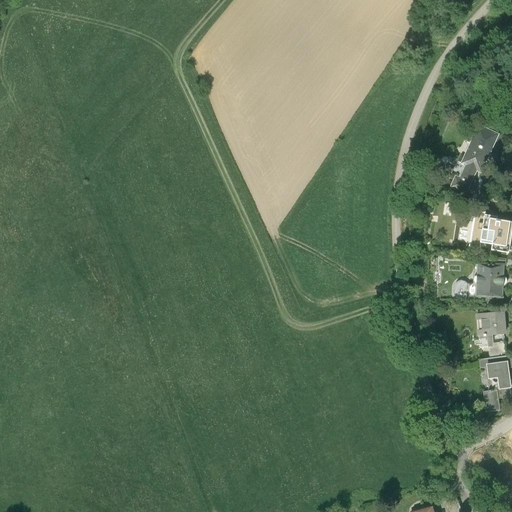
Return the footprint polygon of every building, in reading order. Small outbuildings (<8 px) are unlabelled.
[(505,132),(485,123),(467,161),(470,163),(465,174),(462,173),(456,185),(472,192),(483,168),(487,170),(505,132)] [(447,215),(454,216),(456,204),(448,203),(447,215)] [(476,246),(486,247),(487,242),(498,243),(497,250),(511,251),(511,211),(504,211),(503,215),(491,214),(492,211),(481,209),(476,246)] [(472,298),(473,297),(491,297),(509,298),(510,264),(500,263),(484,263),(484,282),(474,282),(474,281),(471,279),(469,279),(466,279),(463,281),(462,282),(461,285),(461,294),(462,296),(465,298),(467,299),(470,299),(472,298)] [(510,310),(483,312),(486,344),(494,343),(495,353),(511,351),(511,344),(511,339),(500,340),(499,332),(511,331),(510,310)] [(493,377),(495,388),(504,387),(504,385),(506,385),(506,388),(511,387),(511,353),(485,357),(488,378),(493,377)] [(495,388),(490,389),(493,410),(507,408),(504,387),(495,388)] [(511,442),(502,449),(511,464),(511,442)] [(456,496),(445,499),(448,511),(454,511),(460,510),(456,496)]
